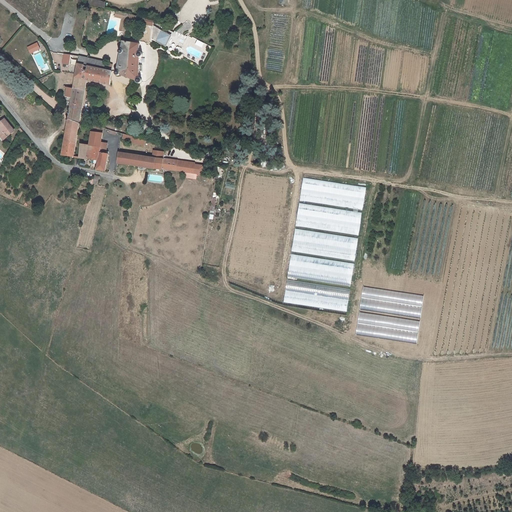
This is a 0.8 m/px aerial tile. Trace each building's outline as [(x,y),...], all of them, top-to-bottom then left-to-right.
[(129,15),(122,13),(121,13),(120,18),(124,19),(122,31),(126,32),(129,15)] [(171,35),(154,26),(152,39),(166,46),(171,35)] [(121,54),(117,71),(116,71),(116,72),(115,72),(115,73),(115,74),(116,74),(116,75),(117,75),(118,75),(119,74),(137,81),(137,82),(138,83),(139,83),(140,83),(140,82),(141,81),(141,80),(140,79),(139,79),(140,57),(141,57),(142,56),(142,55),(142,54),(140,53),(138,53),(140,44),(123,42),(122,50),(121,50),(119,50),(119,52),(119,53),(120,54),(121,54)] [(71,55),(64,54),(62,63),(69,64),(71,55)] [(87,58),(80,57),(78,64),(85,66),(87,58)] [(87,58),(85,66),(104,70),(105,62),(87,58)] [(87,80),(110,85),(112,72),(104,70),(85,66),(78,64),(78,67),(74,90),(72,98),(70,110),(81,112),(87,80)] [(67,88),(65,97),(72,98),(74,90),(67,88)] [(81,112),(70,110),(70,112),(69,112),(68,112),(68,113),(68,114),(69,114),(68,119),(79,124),(81,112)] [(0,134),(1,136),(12,128),(5,119),(0,123),(0,134)] [(67,119),(66,119),(66,120),(67,121),(67,125),(62,155),(74,157),(79,124),(68,119),(67,119)] [(103,134),(92,132),(90,146),(101,147),(102,143),(103,134)] [(101,150),(101,147),(90,146),(81,144),(79,158),(99,161),(101,150)] [(106,151),(101,150),(99,161),(97,170),(105,171),(107,162),(108,154),(105,154),(106,151)] [(118,164),(131,166),(133,155),(119,153),(118,164)] [(157,158),(133,155),(131,166),(147,168),(163,170),(164,160),(164,159),(157,158)] [(164,160),(163,170),(167,171),(184,173),(191,174),(193,174),(195,166),(183,164),(183,163),(164,160)] [(205,167),(195,166),(193,174),(202,176),(205,167)] [(363,209),(366,187),(303,178),(300,201),(363,209)] [(359,234),(362,212),(299,203),(296,226),(359,234)] [(295,229),(292,251),(355,260),(358,237),(295,229)] [(351,285),(354,262),(291,254),(288,277),(351,285)] [(347,311),(350,288),(287,280),(284,303),(347,311)]
